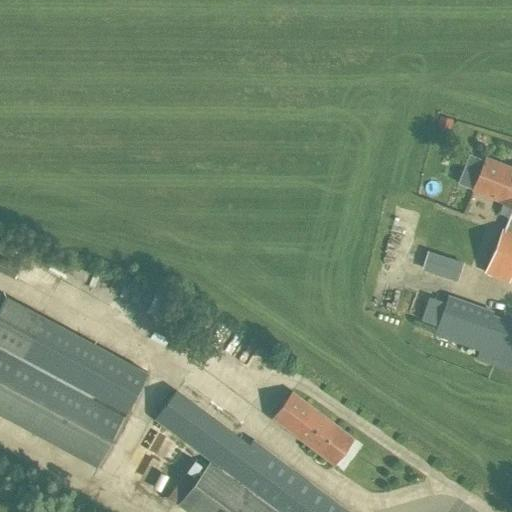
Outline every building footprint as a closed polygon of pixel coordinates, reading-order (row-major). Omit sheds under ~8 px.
[(439,117),(437,125),(449,128),(452,120),(439,117)] [(511,167),(485,157),(473,189),(502,201),(502,202),(511,206),(511,209),(504,230),(501,229),(483,273),(508,282),(510,278),(511,279),(511,167)] [(395,246),(412,250),(419,220),(402,216),(395,246)] [(466,280),(472,257),(436,247),(430,270),(466,280)] [(5,295),(0,304),(0,412),(97,465),(147,372),(5,295)] [(494,311),(448,295),(445,304),(430,299),(422,321),(437,326),(433,335),(478,351),(475,359),(496,366),(511,322),(493,314),(494,311)] [(262,366),(268,344),(239,337),(234,359),(262,366)] [(249,445),(175,390),(155,418),(211,460),(178,504),(189,511),(351,511),(253,440),(249,445)] [(333,462),(352,438),(292,393),(274,417),(333,462)]
